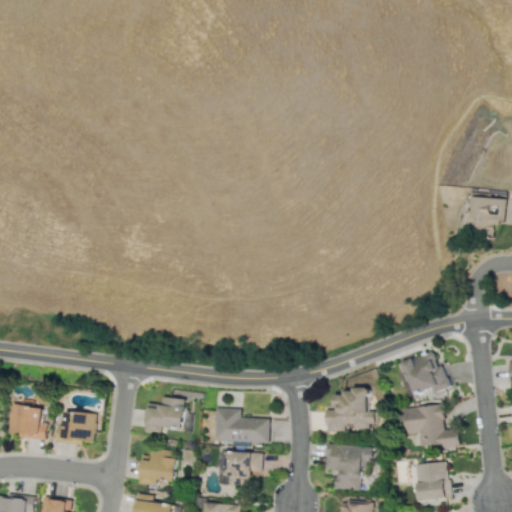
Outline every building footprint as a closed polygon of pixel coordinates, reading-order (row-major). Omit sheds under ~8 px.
[(505,198),(467,196),(464,235),(493,237),(495,219),(503,220),(505,198)] [(401,360),(405,371),(399,373),(407,397),(432,388),(433,392),(448,387),(435,349),(401,360)] [(355,387),(367,387),(370,390),(370,394),(368,396),(368,410),(374,410),(374,423),(368,423),(368,428),(352,428),(352,423),(347,423),(347,425),(344,425),(344,431),(327,431),(327,425),(326,425),(326,409),(339,409),(339,406),(335,406),(335,394),(343,394),(343,389),(345,389),(345,390),(352,390),(352,386),(355,386),(355,387)] [(144,431),(161,433),(161,427),(183,429),(187,398),(162,396),(161,407),(147,406),(144,431)] [(418,445),(441,443),(442,447),(459,445),(457,427),(443,429),(441,403),(404,407),(407,433),(417,432),(418,445)] [(42,406),(10,404),(8,431),(20,432),(20,437),(45,439),(46,422),(41,422),(42,406)] [(215,407),(241,408),(241,417),(270,418),(268,442),(213,440),(215,407)] [(56,441),(83,444),(83,441),(93,442),(96,413),(65,410),(63,424),(57,424),(56,441)] [(326,442),(372,446),(371,451),(373,451),(372,463),(365,462),(365,465),(361,465),(361,469),(361,477),(360,477),(359,489),(335,487),(335,485),(334,485),(335,477),(335,475),(338,475),(338,469),(325,468),(326,455),(325,454),(326,442)] [(175,480),(177,449),(152,448),(151,455),(141,454),(139,483),(154,484),(155,479),(175,480)] [(225,450),(262,452),(261,471),(251,471),(251,477),(248,477),(247,485),(227,484),(228,475),(224,475),(225,450)] [(413,464),(418,501),(450,497),(445,460),(413,464)] [(0,511),(33,511),(34,497),(0,495),(0,511)] [(78,511),(70,511),(71,499),(43,497),(42,511),(78,511)] [(346,499),(373,501),(372,511),(340,511),(341,505),(342,502),(346,502),(346,499)] [(171,511),(172,502),(134,501),(134,511),(171,511)] [(204,511),(205,501),(239,504),(238,511),(204,511)]
